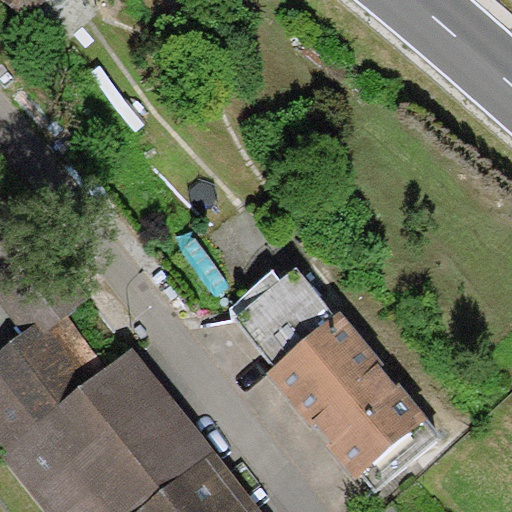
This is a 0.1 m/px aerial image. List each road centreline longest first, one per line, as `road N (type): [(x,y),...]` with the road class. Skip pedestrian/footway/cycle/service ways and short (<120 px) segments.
road 1 (residential): [(0,109),(301,511)]
road 2 (primary): [(511,93),(399,0)]
